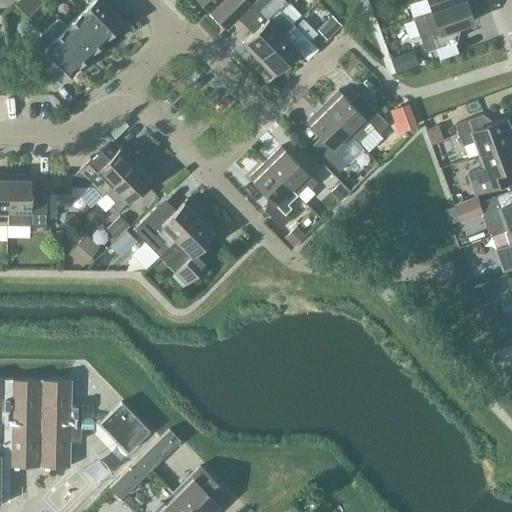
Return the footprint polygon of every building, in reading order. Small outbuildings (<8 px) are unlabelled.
[(40,0),(15,0),(14,1),(28,16),(42,2),(40,0)] [(115,0),(92,0),(80,11),(105,37),(120,22),(116,17),(125,9),(115,0)] [(199,0),(208,8),(216,0),(199,0)] [(216,0),(208,8),(225,26),(242,9),(250,18),(267,0),(216,0)] [(267,0),(250,18),(258,26),(241,43),(257,59),(293,23),(278,8),(286,1),(285,0),(267,0)] [(412,17),(424,50),(435,47),(439,58),(457,52),(453,40),(456,39),(451,28),(472,20),(464,0),(458,0),(431,10),(412,17)] [(427,0),(431,10),(458,0),(415,0),(416,0),(427,0)] [(80,11),(66,25),(66,26),(90,51),(105,37),(80,11)] [(331,15),(317,29),(325,38),(340,24),(331,15)] [(58,17),(43,31),(76,65),(90,51),(66,26),(66,25),(58,17)] [(293,23),(257,59),(272,75),(298,50),(306,59),(317,48),(293,23)] [(76,65),(43,31),(28,46),(36,55),(27,63),(47,84),(56,75),(60,80),(76,65)] [(401,54),(390,58),(395,72),(406,68),(401,54)] [(338,89),(322,105),(354,138),(353,138),(357,142),(372,126),(377,132),(387,122),(369,104),(361,113),(338,89)] [(416,124),(407,102),(392,108),(401,130),(416,124)] [(354,138),(322,105),(306,120),(329,144),(320,152),(338,170),(347,161),(342,156),(348,151),(344,147),(353,138),(354,138)] [(482,152),(511,141),(511,128),(508,116),(488,124),(484,113),(456,123),(464,145),(477,140),(481,152),(482,152)] [(419,138),(431,172),(448,165),(435,132),(419,138)] [(49,175),(49,217),(56,217),(56,203),(69,203),(69,185),(92,185),(101,195),(137,159),(122,143),(117,148),(109,139),(72,175),(49,175)] [(511,141),(482,152),(481,152),(477,153),(482,166),(469,171),(477,193),(510,180),(506,169),(511,167),(511,141)] [(264,161),(296,193),(306,184),(309,188),(316,181),(280,145),(264,161)] [(153,175),(137,159),(101,195),(95,200),(104,210),(110,204),(116,211),(153,175)] [(296,193),(264,161),(248,176),(272,200),(263,208),(280,226),(290,217),(285,212),(290,206),(287,203),(296,193)] [(30,174),(7,173),(7,224),(45,224),(45,193),(29,192),(30,174)] [(329,191),(339,201),(348,192),(338,182),(329,191)] [(510,229),(511,227),(511,189),(478,201),(483,214),(486,223),(505,216),(510,228),(510,229)] [(454,204),(460,222),(483,214),(478,201),(476,196),(454,204)] [(159,256),(202,214),(186,198),(166,217),(155,206),(132,228),(159,256)] [(105,228),(115,238),(129,225),(118,214),(105,228)] [(202,214),(159,256),(174,271),(180,265),(192,277),(205,264),(194,253),(217,230),(202,214)] [(284,237),(292,246),(305,234),(296,225),(284,237)] [(497,248),(505,269),(511,266),(511,227),(510,229),(510,228),(505,230),(510,243),(497,248)] [(125,229),(109,245),(119,256),(136,240),(125,229)] [(473,236),(474,240),(489,234),(487,230),(473,236)] [(66,253),(81,266),(99,246),(85,233),(66,253)] [(483,282),(490,299),(497,296),(490,280),(483,282)] [(489,299),(484,284),(475,288),(480,302),(489,299)] [(511,346),(499,352),(503,364),(511,361),(511,346)] [(0,500),(8,500),(9,465),(69,466),(70,441),(79,441),(80,404),(70,404),(71,379),(1,378),(1,377),(0,376),(0,500)] [(149,430),(121,401),(99,422),(127,451),(149,430)] [(154,442),(144,451),(155,463),(165,454),(154,442)] [(174,494),(191,511),(208,511),(217,504),(219,506),(229,496),(199,465),(171,492),(174,495),(174,494)] [(134,483),(123,472),(114,480),(125,492),(134,483)] [(191,511),(174,494),(174,495),(164,504),(162,502),(150,511),(191,511)]
